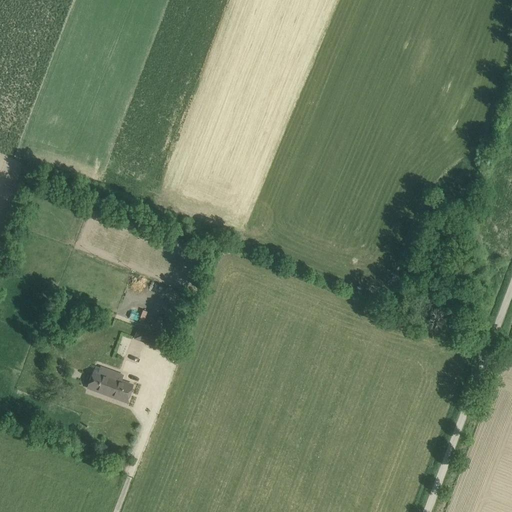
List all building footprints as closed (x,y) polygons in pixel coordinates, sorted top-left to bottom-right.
[(127,316),(137,320),(142,307),(132,303),(127,316)] [(143,323),(148,311),(143,310),(138,321),(143,323)] [(159,315),(154,327),(158,329),(163,317),(159,315)] [(166,338),(149,332),(138,328),(134,338),(162,348),(166,338)] [(94,370),(88,388),(126,402),(133,385),(121,381),(124,374),(101,365),(99,372),(94,370)]
